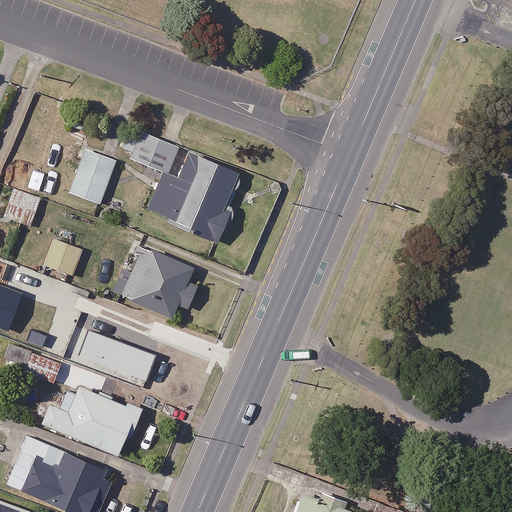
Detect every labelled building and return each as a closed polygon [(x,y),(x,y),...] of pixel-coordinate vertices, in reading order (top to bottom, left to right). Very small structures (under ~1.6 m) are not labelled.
[(117,0),(159,16),(164,0),(117,0)] [(163,172),(148,208),(167,216),(166,219),(217,242),(232,208),(225,205),(239,174),(175,146),(140,130),(128,156),(163,172)] [(116,159),(85,148),(70,192),(101,203),(116,159)] [(40,197),(14,187),(5,216),(31,225),(40,197)] [(82,248),(53,237),(44,264),(73,274),(82,248)] [(193,266),(136,241),(114,290),(171,316),(177,303),(187,307),(197,285),(186,280),(193,266)] [(151,336),(82,307),(63,351),(150,388),(164,355),(146,348),(151,336)] [(61,362),(32,351),(25,370),(54,381),(61,362)] [(141,410),(79,384),(68,410),(50,403),(42,421),(117,453),(126,434),(130,435),(141,410)] [(97,511),(115,473),(29,435),(8,482),(77,511),(97,511)] [(345,501),(302,486),(292,511),(355,511),(343,508),(345,501)] [(34,511),(0,499),(0,511),(34,511)]
